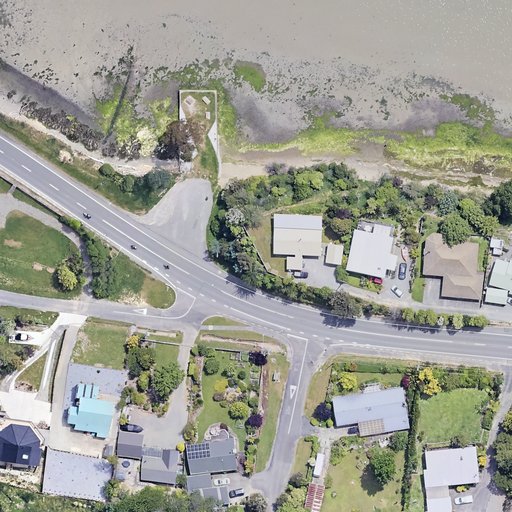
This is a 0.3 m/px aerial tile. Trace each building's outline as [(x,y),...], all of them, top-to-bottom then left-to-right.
[(273,219),(257,219),(256,240),(272,241),(273,219)] [(324,224),(278,223),(277,253),(290,254),(289,268),(304,269),(304,254),(323,255),(324,224)] [(395,227),(375,224),(373,233),(355,229),(348,270),(385,276),(386,268),(395,270),(397,255),(390,254),(395,227)] [(445,234),(426,232),(423,273),(444,275),(442,295),(480,298),(482,274),(475,274),(478,243),(444,240),(445,234)] [(502,239),(491,238),(490,253),(501,254),(502,239)] [(344,246),(329,244),(327,262),(342,264),(344,246)] [(511,255),(510,262),(495,258),(484,299),(504,304),(507,292),(511,293),(511,255)] [(402,387),(381,389),(380,381),(362,384),(363,392),(333,395),(336,424),(359,422),(360,434),(407,428),(402,387)] [(96,386),(77,382),(72,406),(69,405),(65,427),(94,432),(94,435),(105,437),(111,402),(93,399),(96,386)] [(47,429),(0,422),(0,459),(36,465),(39,446),(45,447),(47,429)] [(226,485),(209,487),(208,471),(236,469),(233,440),(186,444),(189,475),(183,475),(185,489),(198,488),(200,507),(228,504),(226,485)] [(475,446),(421,450),(425,511),(450,511),(448,485),(478,483),(475,446)] [(176,460),(142,456),(139,479),(173,483),(176,460)] [(323,486),(309,484),(305,510),(319,511),(323,486)] [(244,511),(247,498),(237,496),(233,511),(244,511)]
